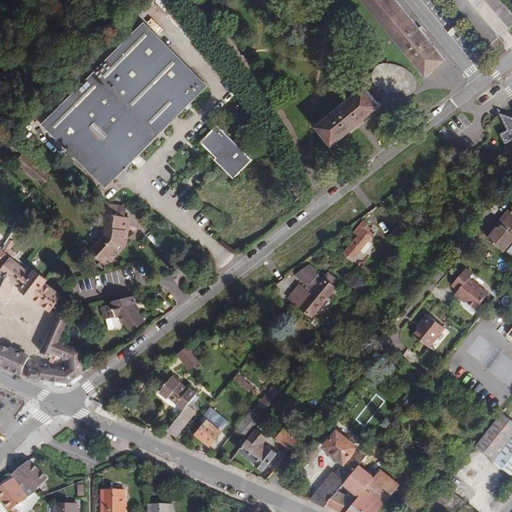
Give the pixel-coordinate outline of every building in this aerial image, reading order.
[(445,61),(393,0),(360,0),(425,78),(445,61)] [(500,39),(465,0),(447,0),(490,48),(500,39)] [(511,28),(511,11),(501,0),(484,0),(511,30),(511,28)] [(207,85),(145,21),(41,121),(104,185),(118,172),(125,165),(156,135),(162,129),(185,107),(190,102),(207,85)] [(402,70),(391,67),(385,68),(375,75),(374,86),(376,90),(378,93),(381,94),(384,94),(392,93),(394,94),(395,96),(406,97),(409,96),(413,92),(416,88),(416,84),(414,78),(402,70)] [(70,81),(66,77),(32,111),(35,115),(70,81)] [(380,109),(363,89),(315,128),(331,149),(380,109)] [(511,116),(502,114),(501,115),(508,130),(501,134),(506,143),(507,142),(511,143),(511,116)] [(251,160),(217,125),(200,141),(211,153),(215,157),(213,159),(232,178),(251,160)] [(0,140),(0,154),(9,142),(3,138),(0,140)] [(33,161),(21,151),(15,159),(27,169),(33,161)] [(49,174),(33,161),(27,169),(43,183),(49,174)] [(129,169),(125,165),(118,172),(122,176),(129,169)] [(36,195),(31,191),(28,197),(33,200),(36,195)] [(125,206),(108,203),(103,206),(102,213),(99,212),(99,217),(102,217),(103,213),(124,216),(125,206)] [(511,206),(496,225),(499,228),(511,212),(511,206)] [(511,212),(499,228),(496,225),(492,230),(493,232),(488,238),(504,251),(511,241),(511,212)] [(124,216),(103,213),(102,217),(101,226),(103,227),(102,238),(90,251),(107,266),(126,245),(127,239),(125,239),(128,216),(124,216)] [(368,224),(364,221),(354,232),(358,236),(343,253),(352,261),(361,250),(365,244),(368,241),(375,232),(367,226),(368,224)] [(412,231),(402,222),(398,227),(408,236),(412,231)] [(398,227),(397,227),(389,236),(399,245),(408,236),(398,227)] [(411,239),(403,249),(407,252),(415,242),(411,239)] [(368,241),(365,244),(361,250),(365,253),(372,244),(368,241)] [(0,270),(11,257),(2,250),(0,248),(0,270)] [(25,268),(11,257),(0,270),(0,273),(14,283),(42,305),(50,311),(62,296),(45,283),(47,279),(35,270),(35,271),(27,266),(25,268)] [(307,264),(294,274),(310,286),(320,274),(307,264)] [(473,274),(466,269),(452,285),(458,290),(455,294),(461,298),(462,297),(476,309),(489,294),(469,278),(473,274)] [(0,312),(14,283),(0,273),(0,312)] [(340,282),(328,273),(324,278),(336,287),(340,282)] [(307,290),(306,289),(300,284),(290,297),(301,306),(300,307),(312,316),(336,287),(324,278),(320,274),(310,286),(307,290)] [(136,304),(134,296),(112,301),(113,304),(102,306),(105,319),(119,316),(130,329),(137,324),(138,326),(146,320),(134,305),(136,304)] [(443,329),(427,314),(419,324),(420,325),(412,334),(427,347),(443,329)] [(67,322),(57,315),(41,352),(52,357),(50,361),(54,363),(57,355),(68,360),(69,366),(65,369),(61,368),(57,369),(51,368),(48,365),(40,366),(38,379),(68,383),(83,373),(82,351),(59,341),(67,322)] [(0,344),(0,365),(20,375),(24,376),(28,377),(30,369),(23,368),(28,357),(0,344)] [(200,362),(188,346),(178,353),(190,370),(200,362)] [(247,381),(238,374),(234,379),(250,392),(253,388),(246,383),(247,381)] [(189,389),(172,376),(160,392),(168,398),(169,397),(178,403),(176,404),(184,410),(188,405),(197,394),(190,388),(189,389)] [(280,393),(273,388),(262,402),(269,407),(280,393)] [(262,402),(261,401),(237,430),(245,436),(269,407),(262,402)] [(196,411),(188,405),(184,410),(181,414),(189,421),(196,411)] [(511,420),(502,412),(475,446),(480,450),(511,475),(511,420)] [(189,421),(181,414),(168,430),(176,437),(189,421)] [(216,420),(208,414),(201,422),(204,424),(207,420),(212,424),(216,420)] [(212,424),(207,420),(204,424),(196,434),(210,446),(221,432),(212,424)] [(300,439),(285,427),(277,437),(291,449),(300,439)] [(277,453),(266,445),(264,443),(266,440),(268,438),(258,429),(240,451),(263,470),(277,453)] [(357,447),(337,431),(324,447),(332,453),(337,457),(344,463),(357,447)] [(480,450),(475,446),(468,455),(473,459),(480,450)] [(383,466),(386,462),(374,452),(368,459),(380,469),(383,466)] [(366,457),(361,453),(353,463),(358,467),(366,457)] [(327,505),(342,486),(358,467),(353,463),(351,461),(344,470),(341,467),(336,474),(333,472),(310,500),(325,507),(327,505)] [(48,478),(33,464),(25,472),(41,487),(48,478)] [(402,481),(383,466),(380,469),(373,478),(368,485),(387,500),(402,481)] [(346,486),(359,496),(368,485),(373,478),(360,468),(346,486)] [(25,511),(34,506),(13,478),(0,488),(0,498),(10,511),(25,511)] [(368,485),(359,496),(346,511),(377,511),(387,500),(368,485)] [(346,489),(342,486),(327,505),(340,511),(352,498),(352,495),(349,493),(348,495),(344,492),(346,489)] [(124,511),(124,489),(102,490),(102,511),(124,511)] [(441,511),(446,506),(436,498),(424,511),(441,511)]
